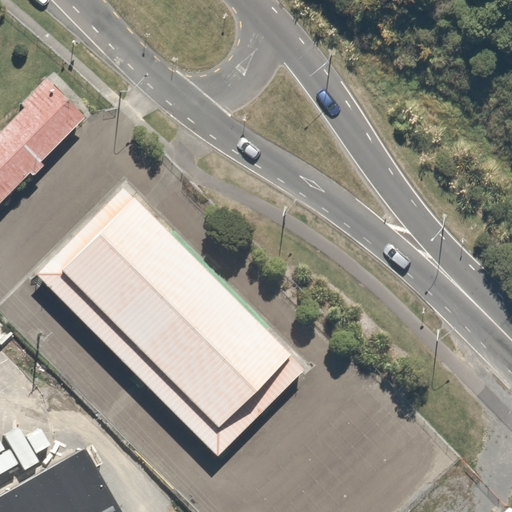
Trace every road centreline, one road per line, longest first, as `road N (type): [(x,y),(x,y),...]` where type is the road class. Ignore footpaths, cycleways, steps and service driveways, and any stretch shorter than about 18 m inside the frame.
road 1 (secondary): [(272,21),(485,315)]
road 2 (secondary): [(485,315),(192,104)]
road 3 (secondary): [(192,104),(84,0)]
road 4 (secondary): [(272,21),(239,78),(192,104)]
